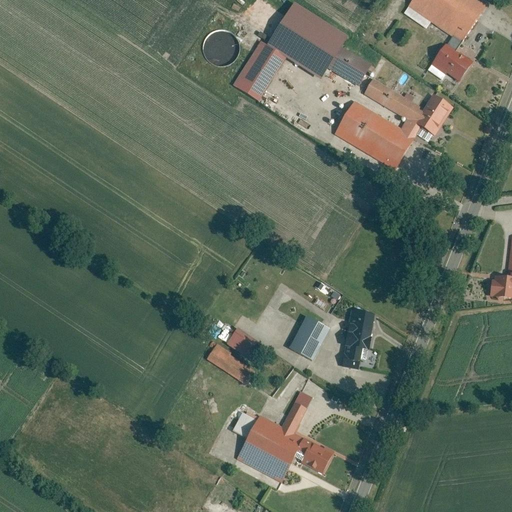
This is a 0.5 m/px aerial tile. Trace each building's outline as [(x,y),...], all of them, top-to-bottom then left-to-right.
[(488,8),(475,0),(414,0),(408,9),(463,46),(488,8)] [(287,61),(261,44),(232,88),(258,105),(287,61)] [(473,66),(446,47),(431,68),(446,79),(447,77),(460,85),(473,66)] [(372,67),(341,49),(328,71),(359,89),(372,67)] [(454,111),(433,98),(424,112),(374,82),(365,97),(406,122),(401,131),(355,103),(334,136),(395,173),(420,132),(435,142),(454,111)] [(511,238),(506,279),(494,278),(491,299),(511,302),(511,238)] [(348,305),(297,272),(288,287),(338,320),(348,305)] [(375,319),(352,315),(342,370),(358,373),(362,354),(370,355),(372,342),(371,341),(375,319)] [(330,332),(306,320),(289,353),(313,365),(330,332)] [(255,367),(266,352),(235,329),(224,344),(255,367)] [(204,361),(244,386),(253,371),(229,356),(231,354),(215,344),(204,361)] [(314,400),(300,393),(281,429),(260,418),(238,461),(281,483),(293,461),(303,441),(295,436),(314,400)] [(323,451),(303,441),(293,461),(302,466),(301,467),(323,479),(335,455),(324,449),(323,451)]
